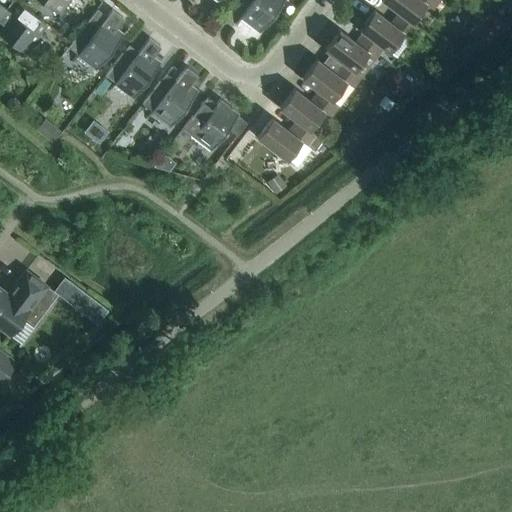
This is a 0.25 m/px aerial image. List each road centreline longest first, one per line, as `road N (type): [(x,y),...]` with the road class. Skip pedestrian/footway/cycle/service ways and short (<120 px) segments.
road 1 (unclassified): [(511,61),(0,470)]
road 2 (residential): [(323,0),(255,79),(140,0)]
